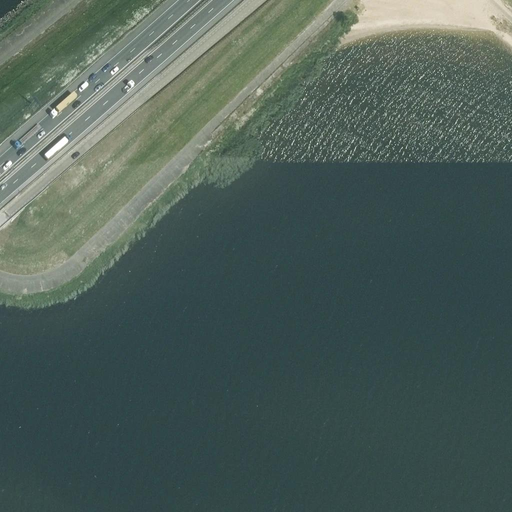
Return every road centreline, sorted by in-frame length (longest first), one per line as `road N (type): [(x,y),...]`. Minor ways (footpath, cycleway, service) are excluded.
road 1 (unclassified): [(0,274),(37,278),(70,262),(341,0)]
road 2 (unclassified): [(0,221),(257,0)]
road 3 (motorway): [(0,195),(223,0)]
road 4 (motorway): [(189,0),(0,167)]
